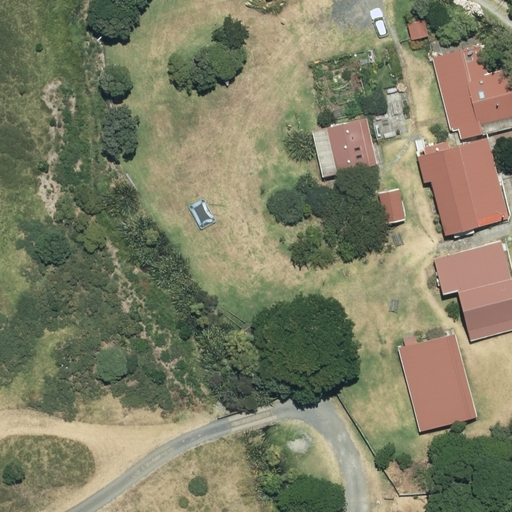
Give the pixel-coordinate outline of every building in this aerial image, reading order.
[(409,23),(412,38),(428,34),(425,19),(409,23)] [(511,66),(488,72),(482,44),(435,55),(453,130),(459,128),(462,138),(511,125),(511,66)] [(370,104),(377,137),(414,130),(407,97),(370,104)] [(378,163),(367,116),(313,129),(323,176),(378,163)] [(509,218),(489,137),(418,154),(425,180),(433,178),(447,232),(509,218)] [(380,190),(386,221),(406,218),(400,187),(380,190)] [(511,286),(499,239),(433,256),(442,291),(457,287),(470,338),(511,326),(511,286)] [(478,414),(456,332),(399,347),(420,429),(478,414)]
